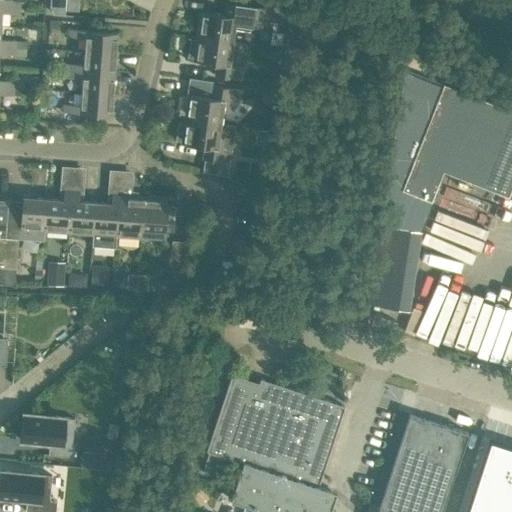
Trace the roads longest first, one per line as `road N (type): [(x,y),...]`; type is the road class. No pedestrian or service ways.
road 1 (unclassified): [(511,400),(350,342),(234,333)]
road 2 (unclassified): [(207,279),(226,209),(218,194),(206,184),(167,179),(122,146)]
road 3 (unclassified): [(166,0),(134,127),(122,146)]
road 4 (unclassified): [(122,146),(107,152),(0,144)]
